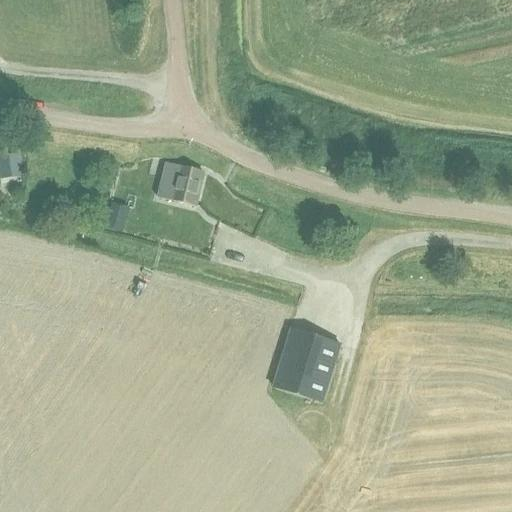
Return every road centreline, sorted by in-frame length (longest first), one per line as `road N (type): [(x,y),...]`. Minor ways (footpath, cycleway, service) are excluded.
road 1 (tertiary): [(180,129),(290,177),(355,195),(511,219)]
road 2 (tertiary): [(0,114),(180,129)]
road 3 (tertiary): [(180,129),(174,0)]
